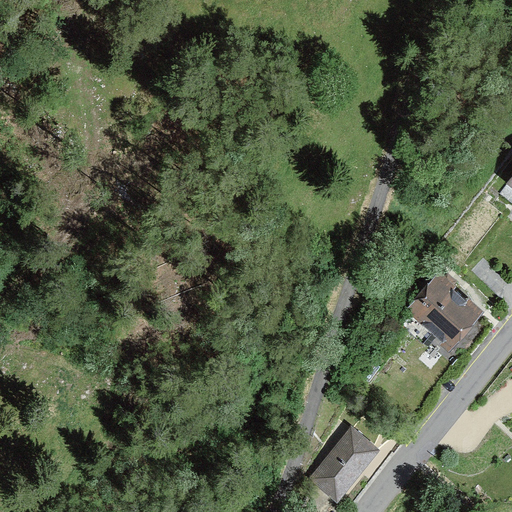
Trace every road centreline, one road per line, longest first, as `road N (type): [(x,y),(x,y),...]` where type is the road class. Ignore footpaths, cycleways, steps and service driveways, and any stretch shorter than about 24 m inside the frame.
road 1 (unclassified): [(273,511),(416,99),(432,0)]
road 2 (unclassified): [(511,332),(370,511)]
